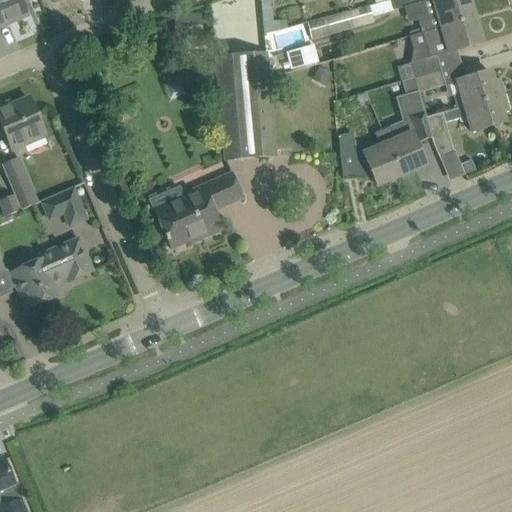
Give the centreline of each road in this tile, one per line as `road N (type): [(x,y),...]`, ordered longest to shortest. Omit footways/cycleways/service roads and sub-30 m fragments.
road 1 (tertiary): [(164,334),(511,182)]
road 2 (residential): [(164,334),(41,53)]
road 3 (tertiary): [(0,401),(164,334)]
road 4 (residential): [(41,53),(161,0)]
